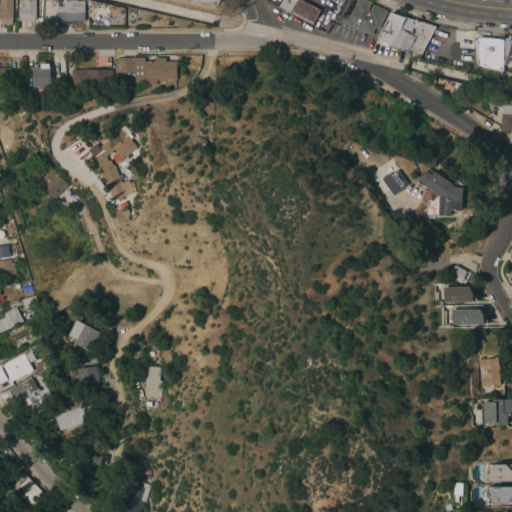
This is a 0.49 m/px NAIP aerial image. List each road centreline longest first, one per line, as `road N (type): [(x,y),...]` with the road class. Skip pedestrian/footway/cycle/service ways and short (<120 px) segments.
road 1 (residential): [(511,159),(342,52),(263,41),(0,41)]
road 2 (residential): [(95,511),(119,431),(115,357),(166,290),(161,272),(119,248),(89,184)]
road 3 (residential): [(511,324),(486,274),(511,188)]
road 4 (residential): [(89,184),(58,156),(56,141),(63,129),(118,105)]
road 5 (residential): [(118,105),(191,86),(207,41)]
